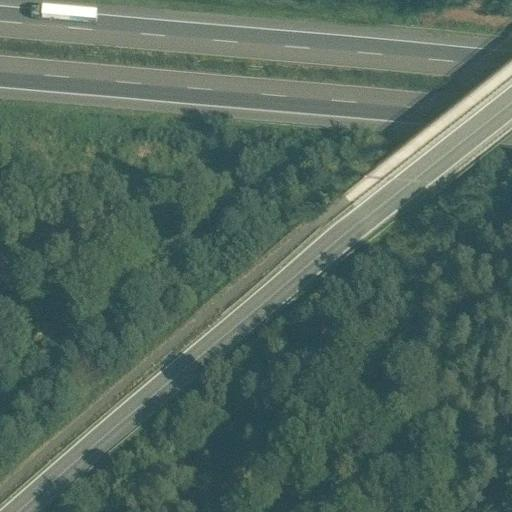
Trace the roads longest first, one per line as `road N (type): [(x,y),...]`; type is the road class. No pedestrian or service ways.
road 1 (secondary): [(35,511),(511,104)]
road 2 (motorway): [(0,69),(511,114)]
road 3 (motorway): [(511,64),(0,21)]
